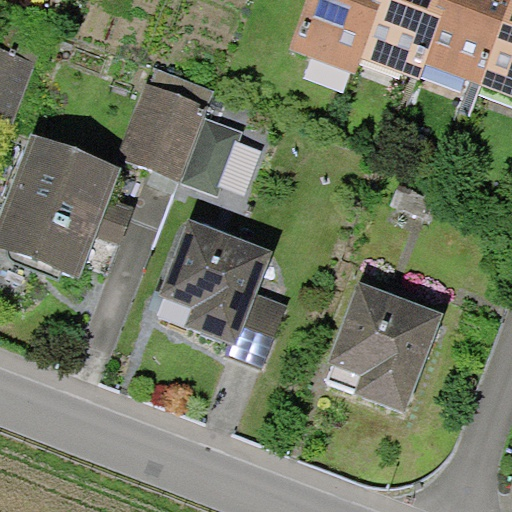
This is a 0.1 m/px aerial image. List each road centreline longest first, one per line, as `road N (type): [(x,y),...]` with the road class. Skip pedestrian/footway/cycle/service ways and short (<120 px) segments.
road 1 (residential): [(0,395),(304,511)]
road 2 (residential): [(511,398),(467,511)]
